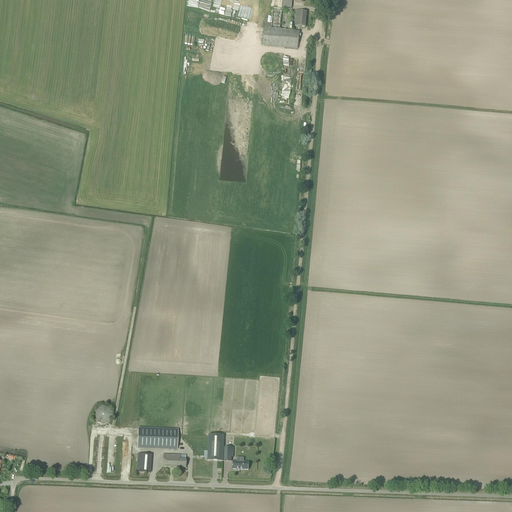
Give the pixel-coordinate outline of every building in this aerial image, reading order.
[(263,45),(293,48),(298,49),(299,32),(294,31),(290,31),(292,10),(282,9),(282,0),(274,0),(274,4),(278,4),(278,7),(274,7),(272,23),(266,23),(264,23),(262,45),(263,45)] [(283,0),(283,8),(292,9),(293,1),(303,2),(303,0),(283,0)] [(307,12),(294,11),(293,26),(305,28),(307,12)] [(276,55),(274,54),(273,53),(270,52),(268,53),(265,53),(263,55),(262,56),(260,59),(260,61),(260,64),(261,66),(262,68),(264,70),(267,71),(270,72),(273,71),(276,69),(278,67),(279,65),(279,62),(279,59),(278,57),(276,55)] [(281,88),(280,96),(290,98),(291,89),(281,88)] [(102,406),(96,409),(93,416),(96,423),(103,426),(110,423),(112,416),(109,409),(102,406)] [(177,450),(178,429),(138,428),(137,449),(177,450)] [(223,435),(209,434),(208,460),(222,461),(223,435)] [(231,457),(233,457),(233,448),(224,447),(223,461),(231,461),(231,457)] [(137,454),(136,473),(149,474),(151,455),(137,454)] [(162,467),(185,468),(186,459),(179,459),(179,455),(163,454),(162,467)] [(232,469),(248,470),(249,463),(244,462),(243,463),(236,462),(236,461),(232,461),(232,469)]
